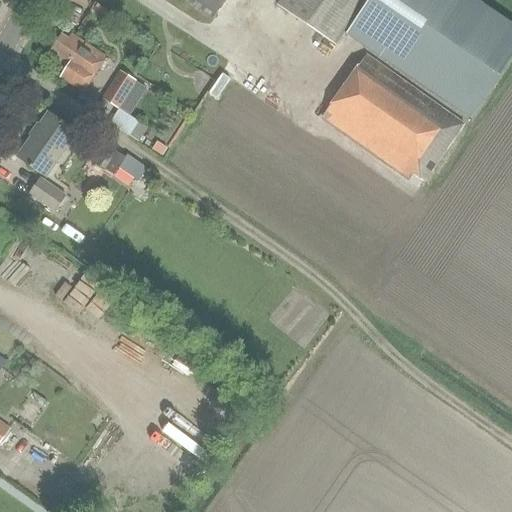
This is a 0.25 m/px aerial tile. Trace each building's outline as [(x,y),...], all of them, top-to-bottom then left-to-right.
[(227,0),(185,0),(214,19),(227,0)] [(281,0),(277,7),(337,47),(368,0),(281,0)] [(511,25),(473,0),(371,0),(347,36),(473,121),(511,63),(511,25)] [(107,58),(71,35),(68,40),(62,36),(53,50),(59,54),(55,60),(68,68),(61,79),(84,94),(107,58)] [(365,56),(321,118),(408,180),(412,175),(422,182),(462,126),(365,56)] [(120,72),(102,100),(119,110),(136,83),(120,72)] [(77,134),(48,113),(16,158),(46,178),(77,134)] [(129,137),(139,143),(147,130),(138,124),(129,137)] [(167,149),(157,143),(152,152),(161,158),(167,149)] [(115,152),(113,156),(100,148),(91,162),(113,176),(124,158),(115,152)] [(39,178),(27,195),(54,212),(65,196),(39,178)] [(0,444),(10,430),(0,423),(0,444)] [(67,494),(61,503),(68,508),(75,499),(67,494)]
